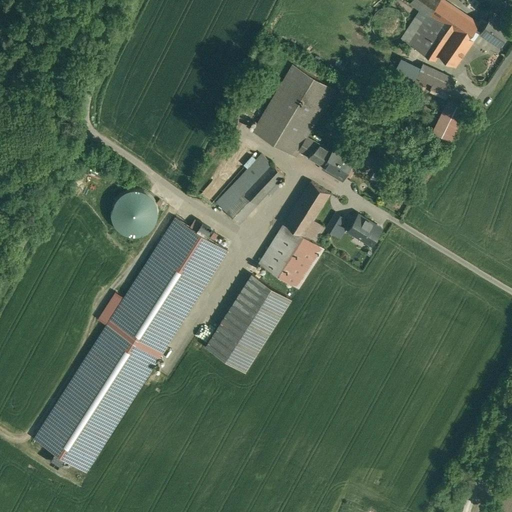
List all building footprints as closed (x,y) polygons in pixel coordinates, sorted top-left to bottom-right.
[(478,22),(444,0),(411,0),(422,8),(440,20),(433,29),(436,31),(423,51),(435,60),(440,53),(455,64),(472,41),(468,38),(476,27),(478,23),(478,22)] [(440,20),(422,8),(402,38),(423,51),(436,31),(433,29),(440,20)] [(392,9),(389,9),(386,9),(383,9),(382,9),(379,10),(377,12),(375,14),(373,15),(372,17),(372,18),(371,20),(371,21),(370,23),(370,24),(370,25),(370,26),(371,28),(371,30),(372,32),(373,33),(374,35),(376,37),(377,38),(379,39),(381,40),(384,40),(386,41),(388,41),(390,40),(392,40),(394,39),(396,38),(397,37),(399,36),(400,34),(401,33),(402,30),(402,29),(403,28),(403,26),(403,24),(403,21),(402,19),(401,18),(400,16),(398,13),(397,12),(395,11),(392,9)] [(491,15),(487,21),(482,17),(478,22),(478,23),(476,27),(481,31),(500,44),(511,28),(491,15)] [(335,88),(293,63),(254,130),(295,155),(299,149),(309,155),(323,164),(327,159),(313,151),(320,144),(307,136),(335,88)] [(429,67),(423,64),(417,77),(423,80),(429,67)] [(450,77),(429,67),(423,80),(443,89),(450,77)] [(450,77),(443,89),(450,92),(456,80),(450,77)] [(466,108),(448,99),(433,131),(451,140),(466,108)] [(234,139),(221,131),(209,154),(221,161),(222,162),(234,139)] [(355,158),(334,146),(331,151),(320,144),(313,151),(327,159),(323,164),(344,177),(355,158)] [(263,154),(235,183),(257,203),(284,173),(273,163),(263,154)] [(398,172),(383,163),(385,160),(382,159),(381,161),(380,161),(375,169),(393,180),(398,172)] [(330,192),(312,180),(285,222),(303,234),(330,192)] [(257,203),(235,183),(217,202),(239,222),(257,203)] [(122,237),(159,218),(143,187),(132,193),(129,187),(112,196),(118,208),(109,212),(122,237)] [(374,223),(359,213),(349,230),(372,244),(381,228),(374,223)] [(303,234),(285,222),(259,262),(298,287),(324,246),(303,234)] [(168,275),(214,274),(226,244),(181,226),(182,262),(179,268),(170,268),(168,275)] [(291,298),(253,273),(207,345),(246,369),(291,298)] [(180,319),(180,315),(175,312),(154,309),(151,305),(152,299),(155,294),(150,289),(142,287),(143,277),(134,276),(124,293),(114,292),(102,312),(107,315),(107,317),(91,344),(105,346),(102,349),(115,350),(120,346),(126,349),(123,354),(122,362),(132,374),(135,376),(134,382),(137,386),(145,380),(180,319)] [(75,374),(38,438),(58,450),(88,467),(92,468),(105,446),(96,441),(90,440),(91,434),(93,431),(97,431),(89,426),(90,424),(91,409),(85,408),(78,404),(74,404),(74,400),(78,400),(72,396),(75,390),(73,389),(75,374)]
